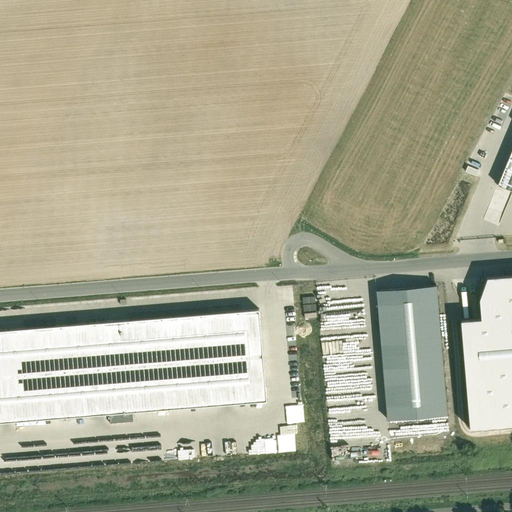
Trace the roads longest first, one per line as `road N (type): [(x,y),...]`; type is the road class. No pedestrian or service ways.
road 1 (unknown): [(0,443),(202,434),(267,415),(278,389),(279,278)]
road 2 (unclassified): [(0,299),(304,276)]
road 3 (residential): [(511,257),(354,270)]
